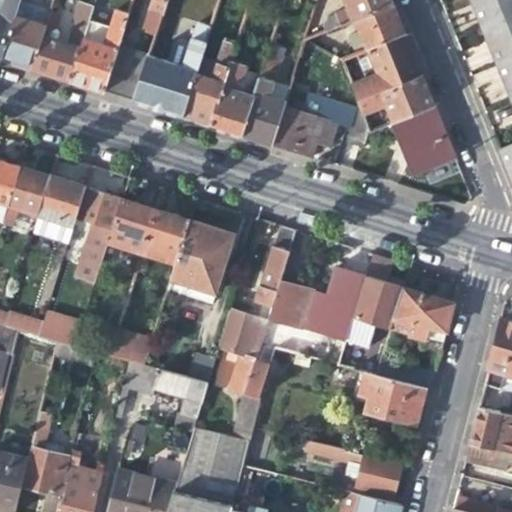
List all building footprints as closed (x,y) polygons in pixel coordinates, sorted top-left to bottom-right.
[(0,2),(0,57),(13,17),(18,0),(6,0),(5,4),(0,2)] [(156,34),(167,0),(152,0),(142,29),(156,34)] [(339,24),(355,18),(391,3),(390,0),(342,0),(346,8),(335,12),(339,24)] [(511,0),(470,0),(472,3),(481,26),(511,13),(511,0)] [(50,30),(44,28),(30,69),(43,73),(66,80),(81,38),(92,6),(77,2),(70,22),(73,24),(66,42),(48,36),(50,30)] [(355,18),(367,47),(404,33),(396,14),(391,3),(355,18)] [(102,45),(81,38),(66,80),(83,85),(101,91),(117,44),(128,12),(115,8),(102,45)] [(511,56),(511,13),(481,26),(488,43),(497,63),(511,56)] [(44,27),(13,17),(0,57),(0,59),(15,64),(30,69),(44,28),(44,27)] [(149,53),(149,55),(133,101),(154,108),(180,116),(196,71),(213,19),(206,17),(204,23),(199,21),(194,36),(193,36),(183,64),(149,53)] [(311,17),(304,38),(321,31),(311,17)] [(346,69),(357,97),(420,75),(411,53),(404,33),(367,47),(376,70),(358,77),(354,66),(346,69)] [(212,76),(196,71),(180,116),(193,120),(209,125),(234,51),(236,45),(224,40),(212,76)] [(149,55),(117,44),(101,91),(116,96),(133,101),(149,55)] [(246,55),(234,51),(209,125),(221,129),(238,134),(259,76),(243,71),(244,66),(242,65),(246,55)] [(267,51),(259,76),(238,134),(252,139),(269,144),(282,105),(288,87),(272,81),(280,55),(267,51)] [(511,99),(511,56),(497,63),(503,78),(511,100),(511,99)] [(386,101),(394,121),(433,107),(426,90),(420,75),(357,97),(358,100),(362,110),(386,101)] [(298,109),(282,105),(269,144),(295,152),(310,157),(317,136),(333,140),(339,123),(319,116),(324,99),(303,92),(298,109)] [(363,147),(370,130),(365,117),(362,110),(358,100),(345,141),(363,147)] [(437,115),(433,107),(394,121),(392,122),(397,135),(412,173),(454,157),(437,115)] [(381,112),(365,117),(370,130),(386,124),(381,112)] [(511,143),(499,148),(504,161),(511,181),(511,143)] [(0,222),(5,206),(17,167),(4,163),(0,161),(0,222)] [(5,206),(36,216),(48,176),(33,172),(17,167),(5,206)] [(64,182),(48,176),(36,216),(35,217),(70,228),(83,188),(64,182)] [(97,274),(107,243),(110,230),(107,229),(117,198),(103,194),(85,188),(75,220),(93,225),(80,268),(97,274)] [(107,243),(140,253),(153,210),(138,205),(120,199),(110,230),(107,243)] [(140,253),(174,263),(187,221),(171,215),(153,210),(140,253)] [(208,228),(187,221),(174,263),(165,291),(208,304),(230,234),(208,228)] [(253,301),(271,306),(278,282),(293,230),(279,226),(275,240),(272,248),(270,247),(253,301)] [(386,277),(391,261),(383,258),(371,254),(364,277),(351,317),(389,328),(402,288),(384,283),(386,277)] [(300,288),(278,282),(271,306),(267,319),(278,323),(276,332),(273,349),(299,356),(302,346),(308,329),(343,340),(351,317),(364,277),(354,274),(334,268),(325,296),(300,288)] [(404,283),(386,277),(384,283),(402,288),(404,283)] [(423,295),(402,288),(389,328),(407,333),(406,335),(424,340),(425,338),(442,342),(452,305),(423,295)] [(227,390),(241,394),(244,395),(254,361),(263,330),(266,321),(228,309),(215,349),(238,355),(227,390)] [(40,325),(5,314),(4,316),(2,324),(15,328),(37,334),(40,325)] [(511,392),(511,321),(500,317),(483,384),(511,392)] [(278,323),(267,319),(266,321),(263,330),(276,332),(278,323)] [(51,339),(56,340),(75,346),(81,328),(56,321),(51,339)] [(9,354),(15,328),(2,324),(0,323),(0,371),(4,354),(9,354)] [(108,356),(128,361),(142,366),(151,339),(117,328),(108,356)] [(95,352),(75,346),(56,340),(52,354),(92,365),(95,352)] [(299,356),(335,365),(338,356),(312,349),(302,346),(299,356)] [(340,349),(338,356),(335,365),(361,371),(373,374),(379,359),(340,349)] [(193,354),(184,378),(204,385),(212,360),(193,354)] [(434,374),(379,359),(373,374),(424,387),(431,389),(434,374)] [(194,420),(204,385),(184,378),(142,366),(128,361),(114,417),(122,419),(129,390),(149,396),(150,391),(156,392),(181,399),(177,415),(194,420)] [(267,366),(254,362),(244,395),(258,398),(260,390),(267,366)] [(419,404),(424,387),(373,374),(361,371),(357,393),(367,396),(365,411),(414,423),(419,404)] [(251,429),(258,398),(244,395),(241,394),(234,424),(251,429)] [(511,415),(477,406),(474,417),(467,444),(490,449),(511,454),(511,415)] [(35,425),(28,451),(20,485),(32,488),(53,494),(63,453),(41,447),(46,429),(35,425)] [(191,429),(173,486),(165,511),(230,511),(241,466),(247,441),(191,429)] [(0,444),(0,511),(3,511),(12,511),(20,485),(28,451),(0,444)] [(511,463),(511,454),(490,449),(467,444),(465,455),(463,460),(486,465),(488,458),(511,463)] [(400,467),(319,446),(316,456),(359,467),(353,488),(392,498),(395,486),(400,467)] [(91,511),(100,477),(91,475),(88,489),(76,486),(81,467),(76,466),(79,451),(71,449),(63,479),(65,481),(67,484),(59,511),(91,511)] [(275,475),(241,466),(230,511),(265,511),(266,510),(259,508),(257,511),(248,511),(256,481),(272,485),(275,475)] [(165,511),(173,486),(119,472),(109,511),(165,511)] [(351,511),(355,496),(355,495),(343,492),(337,511),(351,511)] [(40,511),(54,511),(58,498),(45,495),(40,511)] [(399,511),(401,506),(355,495),(355,496),(351,511),(399,511)] [(454,496),(451,509),(461,511),(494,511),(496,508),(496,506),(467,499),(454,496)]
